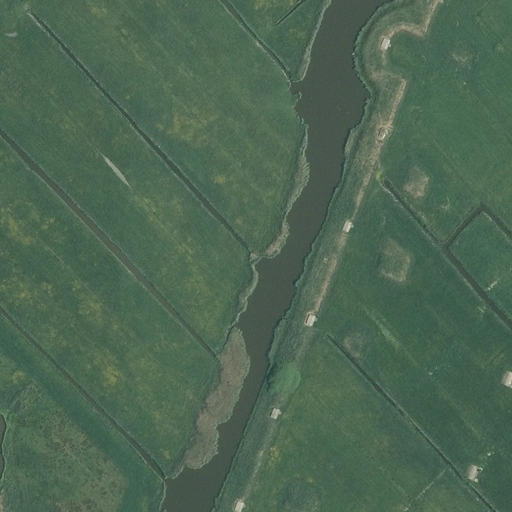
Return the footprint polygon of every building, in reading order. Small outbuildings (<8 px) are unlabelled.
[(392,45),(389,44),(390,41),(384,39),(381,47),(387,50),(388,46),(391,48),(392,45)] [(390,133),(388,132),(388,131),(382,128),(379,137),(385,139),(387,134),(389,135),(390,133)] [(354,226),(352,225),(352,224),(346,222),(343,230),(349,233),(351,228),(354,229),(354,226)] [(318,319),(315,318),(316,317),(310,315),(307,324),(313,326),(315,321),(317,322),(318,319)] [(502,384),(511,387),(511,372),(507,371),(502,384)] [(282,413),(280,412),(280,411),(274,409),(271,417),(277,420),(279,414),(282,415),(282,413)] [(465,478),(478,482),(479,480),(477,479),(480,470),(482,471),(483,469),(470,464),(465,478)] [(247,506),(244,505),(244,504),(238,502),(235,510),(239,511),(241,511),(243,508),(246,509),(247,506)]
